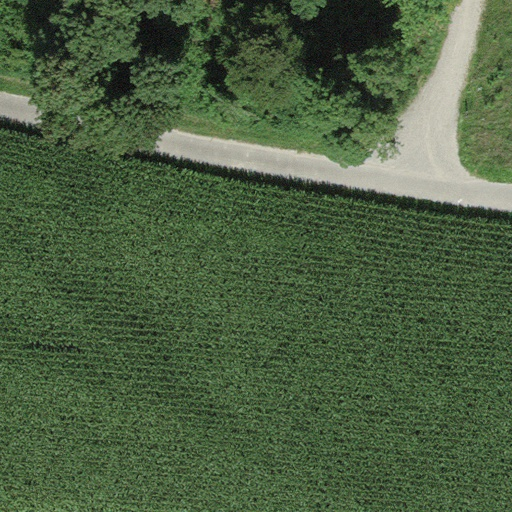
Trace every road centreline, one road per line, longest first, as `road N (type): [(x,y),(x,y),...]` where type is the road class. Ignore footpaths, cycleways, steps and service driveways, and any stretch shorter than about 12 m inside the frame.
road 1 (track): [(0,109),(412,185)]
road 2 (track): [(472,0),(412,185)]
